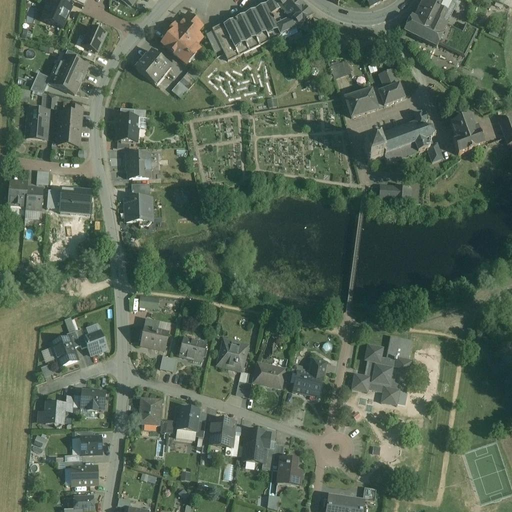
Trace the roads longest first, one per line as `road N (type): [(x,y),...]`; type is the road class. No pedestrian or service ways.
road 1 (residential): [(313,511),(324,444),(123,369)]
road 2 (residential): [(100,167),(123,369)]
road 3 (residential): [(137,34),(112,59),(98,95),(100,167)]
road 4 (residential): [(123,369),(106,511)]
